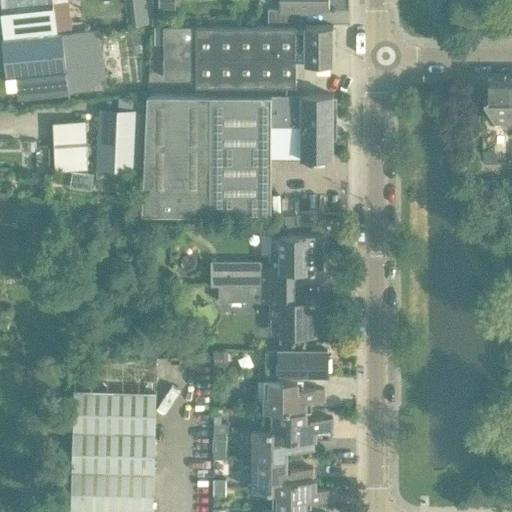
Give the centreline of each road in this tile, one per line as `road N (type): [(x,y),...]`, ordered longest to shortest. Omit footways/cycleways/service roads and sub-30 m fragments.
road 1 (tertiary): [(376,511),(376,56)]
road 2 (residential): [(376,56),(511,56)]
